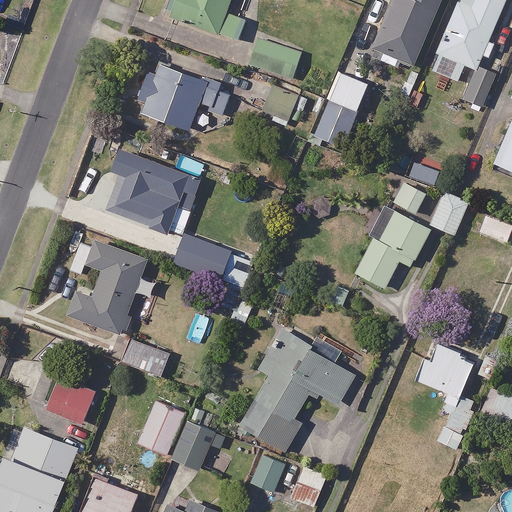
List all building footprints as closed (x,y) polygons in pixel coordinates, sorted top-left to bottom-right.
[(231,0),(178,0),(172,16),(239,40),(247,19),(227,12),(231,0)] [(442,0),(397,0),(374,56),(412,72),(442,0)] [(506,0),(460,0),(432,69),(460,81),(466,64),(478,69),(506,0)] [(303,49),(258,36),(250,64),(294,78),(303,49)] [(210,82),(156,63),(139,111),(191,129),(199,106),(224,115),(231,94),(208,86),(210,82)] [(496,75),(479,68),(466,98),(483,105),(496,75)] [(369,82),(342,72),(332,99),(359,109),(369,82)] [(299,94),(274,84),(265,109),(290,119),(299,94)] [(511,95),(511,96),(511,120),(494,162),(511,169),(511,95)] [(329,100),(315,134),(343,145),(356,111),(329,100)] [(148,148),(125,139),(113,169),(123,173),(108,208),(181,238),(208,173),(163,154),(148,148)] [(427,191),(405,180),(395,201),(417,212),(427,191)] [(470,201),(446,190),(431,223),(455,234),(470,201)] [(330,191),(311,192),(312,216),(332,215),(330,191)] [(432,227),(386,204),(371,234),(375,236),(356,271),(386,287),(400,259),(412,266),(432,227)] [(511,231),(511,223),(487,214),(481,230),(508,241),(511,231)] [(232,252),(191,235),(180,262),(221,278),(232,252)] [(156,281),(106,263),(94,296),(79,291),(70,314),(122,333),(137,290),(151,295),(156,281)] [(314,344),(285,327),(261,368),(272,374),(243,424),(287,450),(303,423),(295,419),(313,387),(340,403),(357,374),(335,361),(341,351),(317,338),(314,344)] [(171,352),(131,337),(122,360),(162,375),(171,352)] [(477,356),(432,339),(416,378),(451,392),(444,409),(450,412),(439,440),(458,448),(477,402),(461,395),(477,356)] [(498,359),(483,354),(476,372),(492,377),(498,359)] [(95,392),(61,379),(50,409),(84,422),(95,392)] [(511,395),(493,387),(481,414),(511,427),(511,395)] [(186,410),(157,398),(139,441),(168,453),(186,410)] [(227,435),(189,418),(171,460),(199,471),(210,445),(221,450),(227,435)] [(53,511),(78,447),(26,427),(15,457),(6,454),(0,470),(0,504),(20,511),(53,511)] [(287,463),(264,453),(252,481),(275,491),(287,463)] [(144,482),(98,464),(79,511),(81,511),(133,511),(132,511),(144,482)] [(329,474),(305,465),(292,496),(316,506),(329,474)] [(220,511),(221,510),(194,499),(190,511),(172,504),(168,511),(220,511)]
